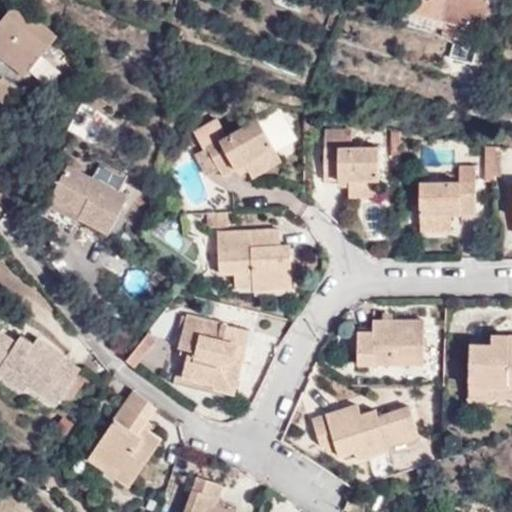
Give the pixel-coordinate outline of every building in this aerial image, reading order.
[(415,0),(412,15),(467,28),(469,16),(483,19),(488,1),(485,0),(415,0)] [(0,23),(0,60),(24,80),(55,40),(13,7),(0,23)] [(333,31),(339,14),(331,12),(327,28),(333,31)] [(2,82),(0,84),(0,104),(10,112),(21,99),(2,82)] [(258,121),(207,150),(219,170),(224,178),(235,172),(234,168),(242,162),(245,166),(248,171),(278,154),(258,121)] [(348,181),(349,189),(379,189),(379,149),(350,149),(350,133),(323,133),(324,181),(348,181)] [(219,170),(207,150),(195,156),(207,178),(219,170)] [(281,161),(278,154),(248,171),(252,179),(281,161)] [(234,168),(235,172),(245,166),(242,162),(234,168)] [(420,183),(421,222),(450,222),(449,216),(449,212),(461,212),(460,216),(475,215),(474,167),(457,168),(457,183),(420,183)] [(108,235),(128,201),(67,168),(42,216),(71,232),(79,219),(108,235)] [(379,189),(349,189),(349,198),(379,198),(379,189)] [(450,222),(421,222),(422,230),(450,230),(450,222)] [(221,273),(235,273),(252,273),(252,287),(253,291),(292,290),(290,257),(281,257),(281,245),(280,232),(217,234),(221,273)] [(290,245),(281,245),(281,257),(290,257),(290,245)] [(252,273),(235,273),(236,287),(252,287),(252,273)] [(189,348),(183,370),(214,378),(213,385),(213,388),(235,393),(243,361),(236,360),(239,344),(247,346),(251,331),(189,315),(180,346),(189,348)] [(358,364),(392,364),(392,356),(423,356),(424,321),(372,320),(372,331),(358,332),(358,364)] [(0,365),(2,366),(0,368),(0,376),(23,393),(28,387),(57,406),(80,370),(65,361),(67,359),(39,340),(34,347),(30,353),(17,344),(0,332),(0,365)] [(511,335),(491,335),(491,340),(491,345),(470,344),(468,388),(511,389),(511,335)] [(30,353),(34,347),(22,337),(17,344),(30,353)] [(243,361),(247,346),(239,344),(236,360),(243,361)] [(214,378),(183,370),(182,376),(213,385),(214,378)] [(511,399),(511,389),(468,388),(469,402),(491,403),(491,399),(511,399)] [(131,391),(90,451),(117,471),(113,478),(126,487),(158,441),(146,432),(140,428),(144,422),(154,408),(131,391)] [(389,448),(388,446),(386,438),(417,429),(409,407),(378,417),(377,415),(364,419),(362,414),(358,404),(313,418),(320,443),(331,449),(336,448),(339,457),(355,453),(357,458),(389,448)] [(376,410),(362,414),(364,419),(377,415),(376,410)] [(150,426),(144,422),(140,428),(146,432),(150,426)] [(386,438),(388,446),(419,435),(417,429),(386,438)] [(117,471),(90,451),(86,458),(113,478),(117,471)] [(181,511),(230,511),(214,506),(219,486),(192,478),(181,511)]
